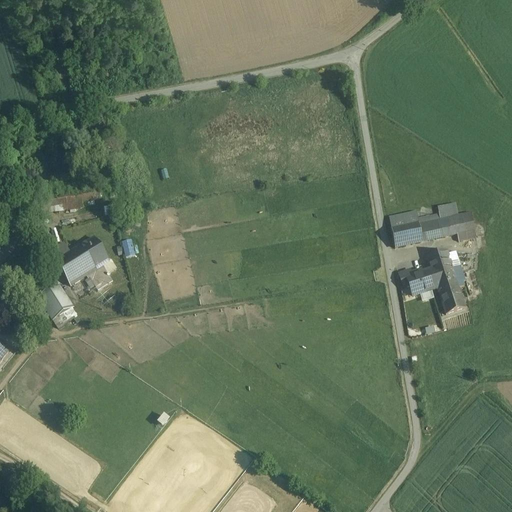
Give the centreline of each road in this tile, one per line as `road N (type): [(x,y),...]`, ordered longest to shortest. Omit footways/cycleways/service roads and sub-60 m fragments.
road 1 (unclassified): [(380,506),(410,465),(417,438),(351,56)]
road 2 (unclassified): [(0,125),(351,56)]
road 3 (track): [(29,350),(38,339),(89,325),(174,313)]
